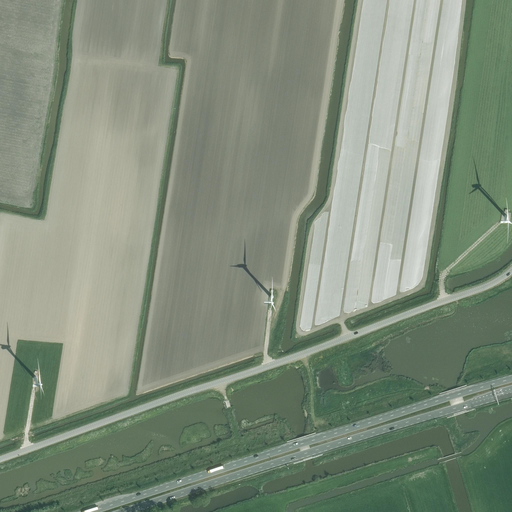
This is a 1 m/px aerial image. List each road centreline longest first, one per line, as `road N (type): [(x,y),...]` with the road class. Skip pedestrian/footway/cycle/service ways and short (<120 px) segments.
road 1 (unclassified): [(0,459),(289,359),(511,270)]
road 2 (primary): [(511,378),(87,511)]
road 3 (primary): [(122,511),(511,390)]
